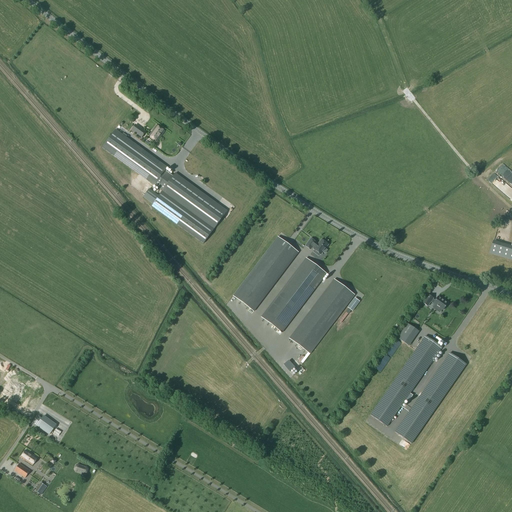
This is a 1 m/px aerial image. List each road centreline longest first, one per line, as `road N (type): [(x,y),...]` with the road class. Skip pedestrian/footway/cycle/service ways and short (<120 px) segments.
road 1 (unclassified): [(511,293),(392,253),(335,224),(27,0)]
road 2 (unclassified): [(0,355),(44,385),(0,466)]
